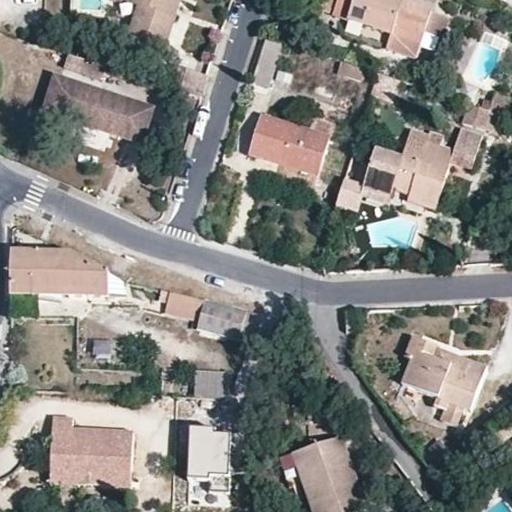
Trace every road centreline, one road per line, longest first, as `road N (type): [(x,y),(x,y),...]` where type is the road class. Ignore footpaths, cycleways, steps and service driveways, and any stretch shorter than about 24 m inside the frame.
road 1 (residential): [(174,249),(254,0)]
road 2 (residential): [(320,296),(346,376),(448,511)]
road 3 (residential): [(511,284),(320,296)]
road 4 (residential): [(174,249),(0,180)]
road 5 (residential): [(320,296),(174,249)]
